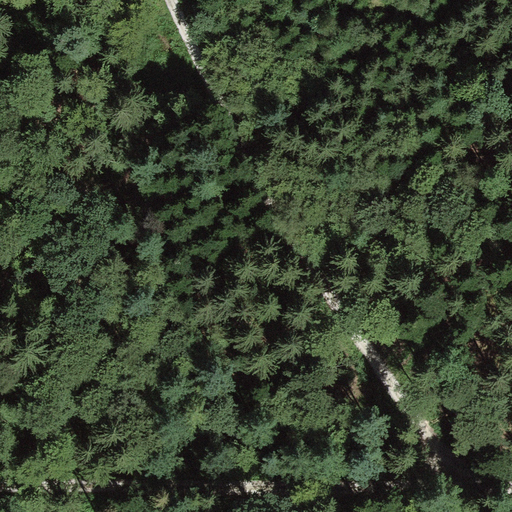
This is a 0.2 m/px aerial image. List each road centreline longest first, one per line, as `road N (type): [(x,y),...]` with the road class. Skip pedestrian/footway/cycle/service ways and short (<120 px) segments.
road 1 (track): [(469,484),(353,329),(236,141),(177,0)]
road 2 (track): [(511,485),(0,483)]
